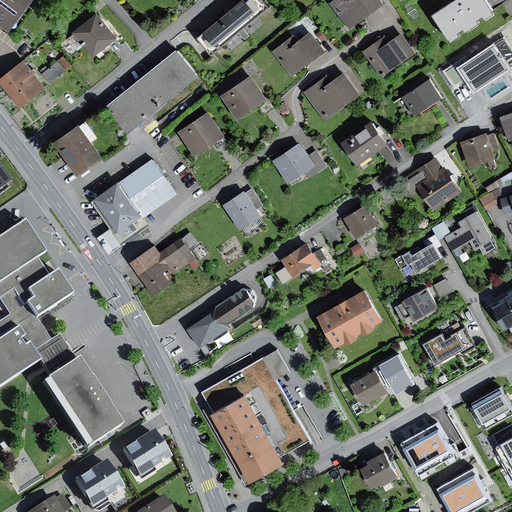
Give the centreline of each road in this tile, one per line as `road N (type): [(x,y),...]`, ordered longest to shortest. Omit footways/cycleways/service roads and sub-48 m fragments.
road 1 (residential): [(145,342),(511,101)]
road 2 (residential): [(235,511),(507,365)]
road 3 (residential): [(210,0),(23,156)]
road 4 (primary): [(145,342),(23,156)]
road 5 (primary): [(218,511),(145,342)]
